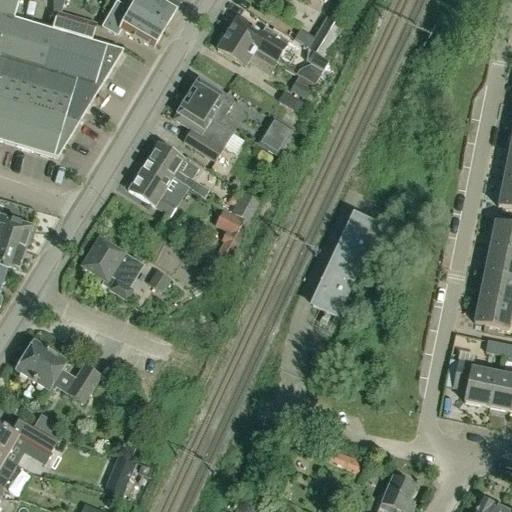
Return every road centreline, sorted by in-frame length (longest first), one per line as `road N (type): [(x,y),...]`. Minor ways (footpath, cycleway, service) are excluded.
road 1 (residential): [(423,449),(511,0)]
road 2 (unclassified): [(82,211),(208,0)]
road 3 (residential): [(423,449),(267,413)]
road 4 (residential): [(165,356),(31,292)]
